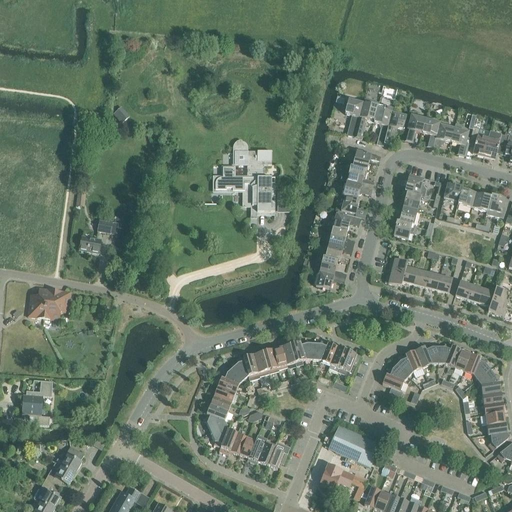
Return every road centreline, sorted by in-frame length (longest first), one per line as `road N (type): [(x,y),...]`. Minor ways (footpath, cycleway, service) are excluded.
road 1 (residential): [(360,300),(392,168),(408,157),(511,181)]
road 2 (residential): [(192,350),(166,310),(1,272)]
road 3 (residential): [(192,350),(360,300)]
road 4 (residential): [(229,511),(117,450)]
road 5 (residential): [(117,450),(152,391),(192,350)]
road 6 (residential): [(428,322),(376,358),(359,412)]
